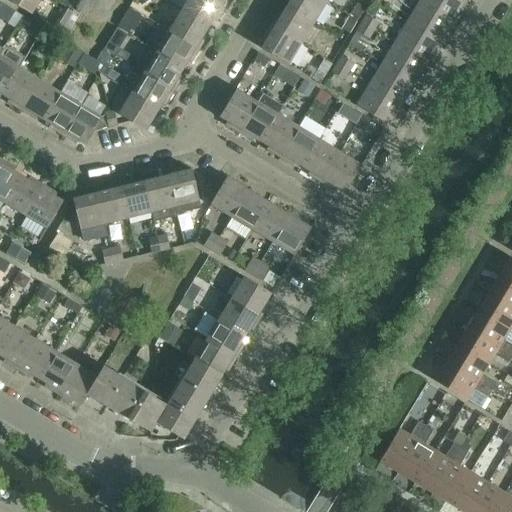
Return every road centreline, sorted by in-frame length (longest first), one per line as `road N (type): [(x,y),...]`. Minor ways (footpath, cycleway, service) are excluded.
road 1 (residential): [(192,470),(353,229)]
road 2 (residential): [(353,229),(495,0)]
road 3 (residential): [(195,132),(183,144),(80,169),(0,123)]
road 4 (residential): [(192,470),(111,467),(0,406)]
road 5 (residential): [(353,229),(195,132)]
road 6 (residential): [(195,132),(194,116),(262,0)]
